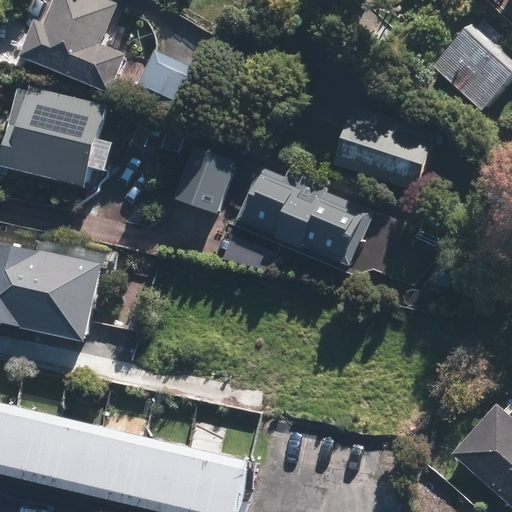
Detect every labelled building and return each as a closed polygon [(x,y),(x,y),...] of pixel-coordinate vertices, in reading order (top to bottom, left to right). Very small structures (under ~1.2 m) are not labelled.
[(42,16),(28,53),(124,90),(139,51),(111,40),(127,0),(125,0),(61,0),(54,21),(42,16)] [(341,0),(308,0),(306,2),(326,18),(341,0)] [(511,43),(485,18),(445,62),(493,107),(511,86),(511,43)] [(208,67),(161,48),(143,90),(190,110),(208,67)] [(12,162),(101,182),(119,102),(30,82),(12,162)] [(362,103),(343,161),(429,190),(449,131),(362,103)] [(229,210),(247,158),(204,143),(185,195),(229,210)] [(266,163),(244,218),(362,265),(384,209),(335,189),(338,183),(296,166),(293,174),(266,163)] [(0,317),(99,337),(114,259),(0,236),(0,317)] [(333,374),(351,328),(253,291),(251,296),(225,285),(211,321),(238,331),(236,337),(333,374)] [(224,355),(216,395),(256,403),(264,363),(224,355)] [(0,465),(195,511),(247,511),(261,455),(0,393),(0,465)] [(511,402),(508,399),(462,448),(511,493),(511,402)]
